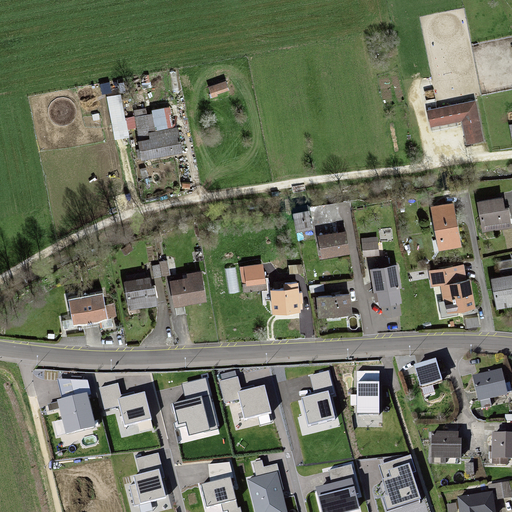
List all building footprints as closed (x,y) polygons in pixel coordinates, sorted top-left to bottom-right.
[(225,85),(208,90),(210,97),(227,92),(225,85)] [(475,102),(428,111),(431,127),(462,121),(467,144),(483,141),(475,102)] [(136,121),(143,161),(181,155),(177,131),(156,135),(153,117),(136,121)] [(503,199),(478,204),(484,234),(509,229),(503,199)] [(452,205),(432,209),(440,252),(460,248),(452,205)] [(344,233),(317,238),(320,260),(348,255),(344,233)] [(171,264),(159,265),(160,276),(172,275),(171,264)] [(261,265),(240,268),(243,292),(264,290),(261,265)] [(395,266),(373,271),(380,305),(402,301),(395,266)] [(455,268),(429,273),(430,280),(457,275),(455,268)] [(511,274),(490,280),(499,310),(511,306),(511,274)] [(150,275),(122,280),(128,311),(155,306),(150,275)] [(170,285),(173,307),(205,302),(200,275),(184,278),(185,282),(170,285)] [(470,283),(440,287),(443,303),(458,301),(460,312),(474,309),(470,283)] [(298,289),(272,290),(273,315),(299,313),(298,289)] [(102,295),(68,302),(73,326),(107,320),(102,295)] [(349,298),(316,299),(316,317),(349,317),(349,298)] [(434,365),(414,371),(420,392),(441,386),(434,365)] [(334,393),(328,370),(310,375),(314,392),(308,394),(309,396),(302,398),(309,424),(335,417),(329,394),(334,393)] [(380,372),(356,371),(356,414),(380,414),(380,372)] [(501,374),(474,381),(480,404),(507,398),(501,374)] [(239,376),(219,381),(225,403),(239,399),(245,421),(272,414),(264,385),(243,391),(239,376)] [(87,381),(57,378),(62,398),(57,400),(66,433),(95,426),(87,394),(91,393),(87,381)] [(205,378),(182,383),(186,400),(173,403),(178,424),(186,422),(189,434),(217,428),(205,378)] [(119,383),(99,388),(104,409),(119,405),(124,426),(151,419),(144,391),(122,396),(119,383)] [(460,438),(432,439),(433,465),(460,465),(460,438)] [(511,439),(490,440),(491,463),(511,462),(511,439)] [(158,453),(136,458),(140,473),(132,475),(139,505),(168,498),(163,478),(165,477),(158,453)] [(410,455),(379,466),(389,495),(383,497),(388,511),(421,501),(411,472),(415,471),(410,455)] [(257,476),(246,479),(254,511),(289,511),(276,463),(263,466),(262,460),(253,462),(257,476)] [(353,464),(328,471),(332,484),(316,488),(322,511),(353,511),(361,510),(357,494),(360,493),(353,464)] [(240,511),(232,475),(198,483),(203,508),(220,504),(221,511),(222,511),(227,511),(240,511)] [(494,511),(493,497),(459,501),(459,511),(494,511)]
